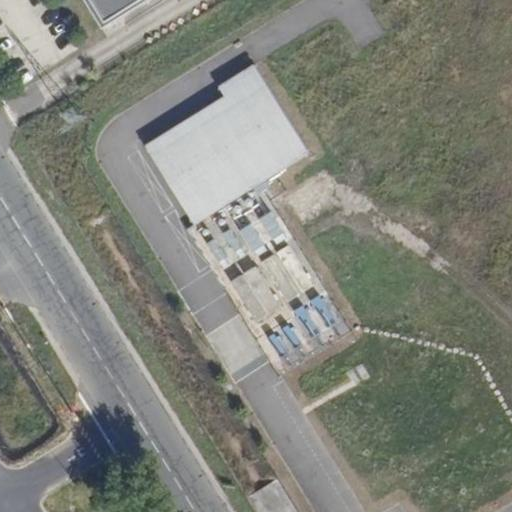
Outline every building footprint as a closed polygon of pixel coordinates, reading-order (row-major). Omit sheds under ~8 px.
[(88,0),(85,0),(94,14),(104,30),(151,0),(144,0),(104,25),(88,0)] [(88,0),(104,25),(144,0),(88,0)] [(144,148),(192,227),(278,175),(308,157),(253,68),(218,90),(224,99),(144,148)] [(280,254),(304,293),(314,286),(291,247),(280,254)] [(264,263),(288,302),(299,296),(275,257),(264,263)] [(247,274),(271,313),(281,307),(257,268),(247,274)] [(233,283),(256,322),(267,315),(243,276),(233,283)] [(259,511),(278,511),(288,507),(276,482),(251,495),(259,511)]
